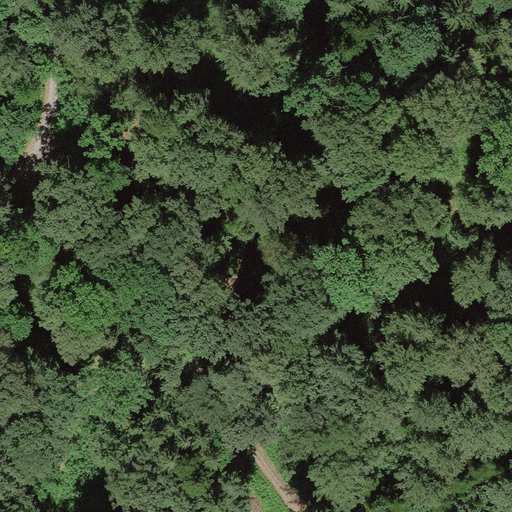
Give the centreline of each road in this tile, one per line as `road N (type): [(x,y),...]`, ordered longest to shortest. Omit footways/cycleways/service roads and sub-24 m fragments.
road 1 (track): [(301,511),(84,222),(55,159),(40,147)]
road 2 (track): [(40,147),(58,67),(58,0)]
